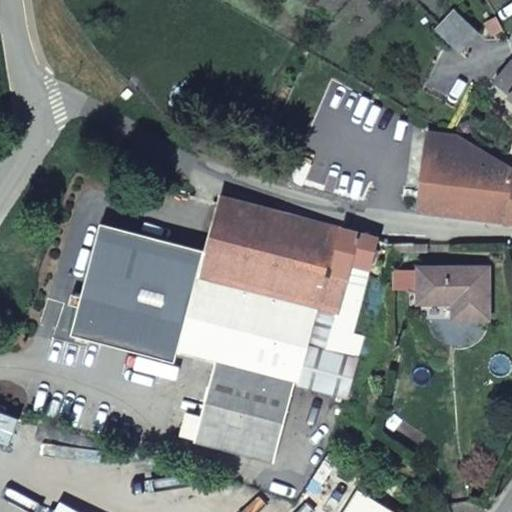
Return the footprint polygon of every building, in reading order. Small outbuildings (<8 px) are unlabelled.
[(437,30),(461,52),(477,33),(455,12),(437,30)] [(502,31),(497,17),(487,21),(493,35),(502,31)] [(511,62),(496,84),(511,96),(511,62)] [(179,109),(192,118),(201,104),(188,95),(179,109)] [(421,210),(456,135),(427,131),(419,210),(421,210)] [(511,166),(456,135),(421,210),(466,216),(468,212),(511,220),(511,166)] [(379,238),(224,197),(210,251),(183,353),(219,363),(204,416),(198,440),(279,462),(300,385),(303,386),(303,387),(350,399),(361,359),(356,358),(362,336),(353,334),(372,263),(373,263),(379,238)] [(129,349),(164,239),(105,223),(75,334),(129,349)] [(183,353),(210,251),(164,239),(129,349),(178,362),(181,353),(183,353)] [(453,303),(453,319),(487,319),(488,268),(419,268),(419,303),(453,303)] [(184,436),(198,440),(204,416),(190,412),(184,436)] [(391,511),(358,490),(343,511),(391,511)]
